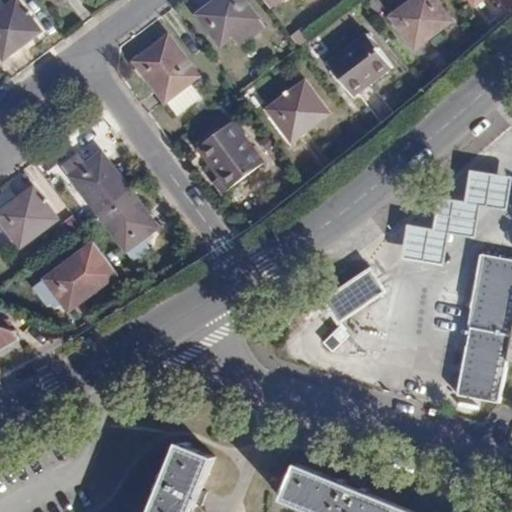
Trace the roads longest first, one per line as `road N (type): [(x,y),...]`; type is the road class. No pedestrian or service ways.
road 1 (residential): [(511,459),(242,371),(186,314)]
road 2 (primary): [(511,68),(350,208),(246,278)]
road 3 (residential): [(246,278),(79,56)]
road 4 (primary): [(186,314),(0,415)]
